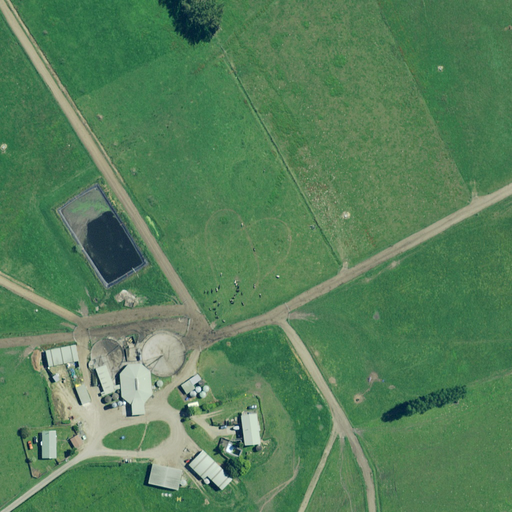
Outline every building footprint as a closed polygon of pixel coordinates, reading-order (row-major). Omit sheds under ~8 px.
[(78,361),(75,345),(45,351),(48,366),(78,361)] [(144,414),(143,404),(151,395),(149,372),(140,364),(128,365),(119,375),(121,397),(131,405),(132,415),(144,414)] [(115,391),(105,365),(95,369),(105,394),(115,391)] [(198,378),(196,375),(181,386),(186,394),(194,388),(191,383),(198,378)] [(91,402),(85,385),(76,388),(82,405),(91,402)] [(119,398),(116,392),(104,397),(106,403),(119,398)] [(124,405),(122,399),(110,404),(112,409),(124,405)] [(259,444),(256,412),(240,414),(244,445),(259,444)] [(42,441),(40,441),(40,445),(42,445),(42,458),(56,458),(55,431),(42,432),(42,441)] [(84,444),(79,434),(70,439),(75,448),(84,444)] [(231,479),(202,451),(188,465),(203,480),(207,476),(221,490),(231,479)] [(181,471),(152,464),(148,484),(177,490),(181,471)]
